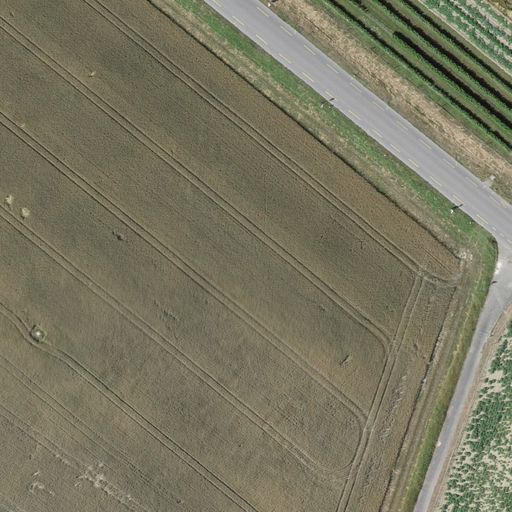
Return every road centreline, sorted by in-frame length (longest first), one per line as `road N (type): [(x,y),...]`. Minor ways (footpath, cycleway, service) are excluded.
road 1 (tertiary): [(232,0),(511,227)]
road 2 (track): [(511,271),(482,332),(419,511)]
